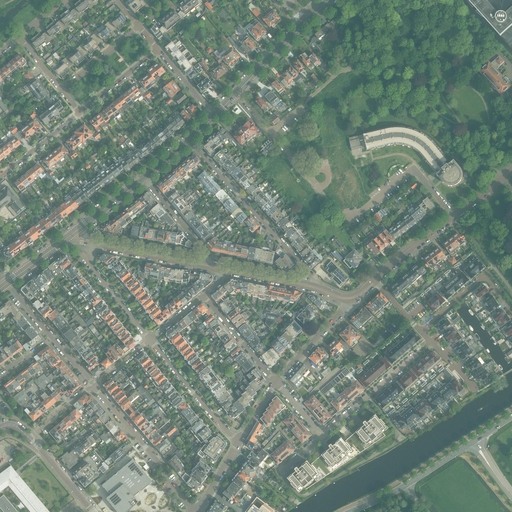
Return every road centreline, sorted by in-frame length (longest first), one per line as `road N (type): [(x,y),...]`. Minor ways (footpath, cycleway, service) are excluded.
road 1 (residential): [(314,285),(189,141)]
road 2 (residential): [(193,511),(95,386)]
road 3 (residential): [(343,216),(360,212),(413,168),(452,215)]
road 4 (residential): [(322,436),(431,341)]
road 5 (residential): [(149,339),(237,442)]
road 6 (residential): [(421,331),(484,279),(511,311)]
road 7 (residential): [(149,339),(87,262),(93,240)]
